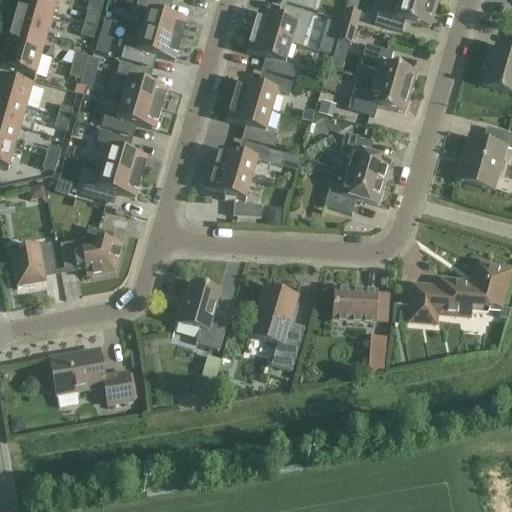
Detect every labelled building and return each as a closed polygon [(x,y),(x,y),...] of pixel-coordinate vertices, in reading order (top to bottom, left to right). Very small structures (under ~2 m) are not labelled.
[(20,0),(18,7),(52,17),(57,0),(20,0)] [(137,0),(135,9),(147,12),(142,31),(137,30),(136,30),(180,43),(186,22),(162,15),(166,4),(152,0),(137,0)] [(313,0),(287,0),(286,5),(313,13),(316,1),(313,0)] [(428,29),(435,6),(413,0),(400,0),(397,10),(384,6),(382,15),(377,14),(374,26),(402,34),(405,23),(428,29)] [(348,3),(345,11),(347,12),(355,14),(357,5),(348,3)] [(46,37),(52,17),(18,7),(12,27),(46,37)] [(252,34),(290,45),(302,49),(312,17),(285,9),(282,20),(258,13),(252,34)] [(347,12),(342,27),(358,32),(362,16),(355,14),(347,12)] [(95,29),(99,18),(87,14),(83,26),(95,29)] [(327,22),(322,37),(334,41),(338,25),(327,22)] [(92,41),(95,29),(83,26),(80,37),(92,41)] [(40,58),(46,37),(12,27),(7,48),(40,58)] [(353,47),(358,32),(342,27),(338,42),(353,47)] [(174,64),(180,43),(136,30),(134,39),(126,37),(122,48),(124,48),(120,61),(147,68),(150,57),(174,64)] [(284,66),(290,45),(252,34),(246,55),(270,62),(266,73),(293,81),(296,69),(284,66)] [(106,57),(111,41),(100,38),(95,53),(106,57)] [(324,42),(321,53),(330,55),(333,44),(324,42)] [(348,46),(337,43),(334,57),(345,60),(348,46)] [(511,45),(510,51),(494,46),(482,87),(511,96),(511,45)] [(376,72),(373,84),(409,95),(415,74),(389,66),(392,54),(365,47),(359,68),(376,72)] [(34,79),(40,58),(7,48),(0,69),(34,79)] [(84,70),(87,59),(75,55),(71,67),(84,70)] [(128,80),(122,100),(160,111),(166,91),(143,84),(146,72),(119,64),(115,76),(128,80)] [(80,82),(84,70),(71,67),(68,78),(80,82)] [(316,76),(314,84),(321,86),(324,78),(316,76)] [(90,91),(93,80),(82,77),(79,87),(90,91)] [(238,82),(232,103),(270,114),(276,93),(288,97),(292,85),(265,77),(262,89),(238,82)] [(0,79),(0,101),(25,109),(31,88),(0,79)] [(403,115),(409,95),(373,84),(369,96),(353,91),(347,111),(373,119),(377,108),(403,115)] [(154,132),(160,111),(122,100),(116,121),(104,117),(100,129),(127,137),(130,125),(154,132)] [(0,124),(19,130),(25,109),(0,101),(0,124)] [(264,134),(270,114),(232,103),(226,123),(250,130),(246,142),(273,149),(277,137),(264,134)] [(319,105),(316,115),(330,119),(333,109),(319,105)] [(60,107),(56,118),(69,122),(72,110),(60,107)] [(301,115),(299,122),(310,125),(314,114),(307,112),(301,115)] [(65,133),(69,122),(56,118),(53,130),(65,133)] [(0,146),(13,150),(19,130),(0,124),(0,146)] [(482,143),(468,138),(455,181),(493,192),(505,150),(511,152),(511,137),(486,130),(482,143)] [(108,148),(102,169),(140,180),(146,159),(123,152),(126,141),(99,133),(96,145),(108,148)] [(349,159),(345,174),(383,185),(390,162),(369,156),(372,144),(344,136),(340,153),(342,156),(349,159)] [(0,169),(7,171),(13,150),(0,146),(0,169)] [(256,162),(268,165),(281,169),(285,157),(245,146),(242,157),(218,150),(212,171),(250,182),(256,162)] [(60,151),(48,148),(44,159),(57,163),(60,151)] [(66,149),(64,157),(76,161),(79,153),(66,149)] [(53,174),(57,163),(44,159),(41,170),(53,174)] [(134,200),(140,180),(102,169),(96,189),(84,185),(80,197),(107,205),(111,194),(134,200)] [(244,203),(250,182),(212,171),(209,183),(204,183),(204,191),(223,196),(222,202),(234,203),(235,200),(244,203)] [(376,208),(383,185),(345,174),(341,189),(333,186),(329,189),(323,209),(351,217),(355,202),(376,208)] [(42,190),(26,193),(28,204),(44,201),(42,190)] [(261,208),(233,206),(232,219),(260,220),(261,208)] [(268,214),(267,225),(278,226),(279,209),(274,209),(268,214)] [(84,242),(59,247),(63,272),(83,268),(85,279),(113,274),(121,247),(110,244),(112,236),(88,229),(84,242)] [(23,255),(10,258),(16,291),(43,286),(42,276),(55,273),(50,246),(23,251),(23,255)] [(399,311),(398,324),(407,325),(435,327),(436,317),(469,320),(470,311),(487,313),(489,307),(500,310),(510,276),(498,272),(499,270),(479,264),(472,288),(464,287),(465,284),(438,281),(437,289),(410,287),(408,312),(399,311)] [(175,325),(199,332),(194,346),(218,353),(228,319),(212,315),(219,292),(190,283),(182,312),(179,311),(175,325)] [(248,338),(276,346),(270,367),(290,373),(303,330),(289,325),(297,298),(263,288),(248,338)] [(376,296),(376,294),(333,291),(331,323),(374,326),(374,324),(386,325),(388,296),(376,296)] [(502,310),(499,319),(505,321),(507,311),(502,310)] [(379,363),(381,330),(366,330),(364,362),(379,363)] [(135,352),(128,353),(131,367),(137,366),(135,352)] [(56,398),(104,389),(107,408),(132,403),(127,376),(103,380),(99,358),(70,363),(69,357),(49,361),(56,398)] [(207,358),(201,378),(214,381),(219,362),(207,358)] [(17,420),(11,421),(12,433),(24,431),(23,426),(17,420)]
